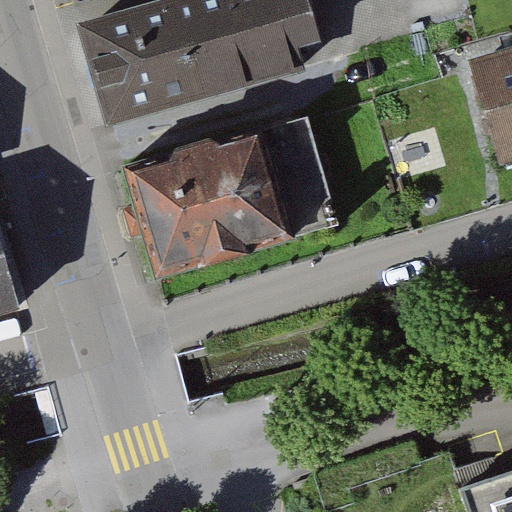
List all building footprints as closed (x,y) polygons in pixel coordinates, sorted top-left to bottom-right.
[(191,0),(76,35),(108,137),(301,78),(296,60),(318,53),(302,0),(191,0)] [(511,58),(476,70),(502,159),(511,156),(511,58)] [(308,120),(127,172),(158,279),(339,227),(308,120)] [(0,264),(0,314),(13,311),(0,264)] [(511,511),(511,473),(459,491),(466,511),(511,511)]
